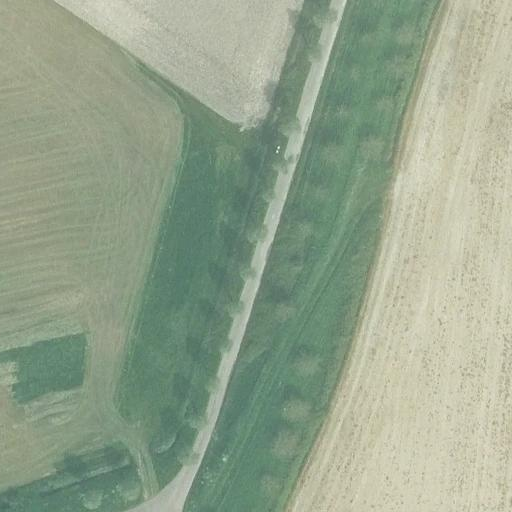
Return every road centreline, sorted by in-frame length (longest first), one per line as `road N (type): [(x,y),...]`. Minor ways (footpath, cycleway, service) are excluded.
road 1 (unclassified): [(172,511),(342,0)]
road 2 (track): [(203,511),(360,207),(378,195)]
